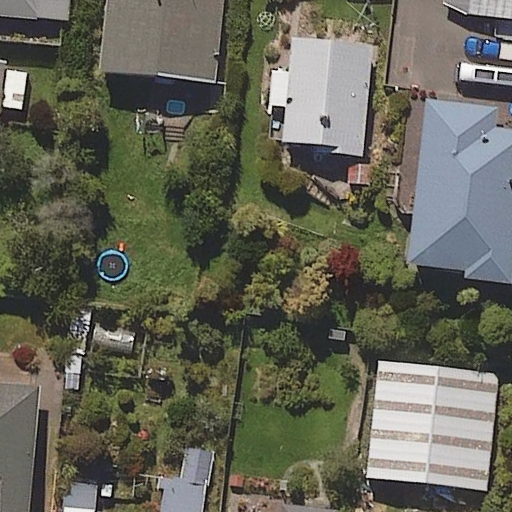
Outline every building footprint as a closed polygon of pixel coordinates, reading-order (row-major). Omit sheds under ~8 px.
[(0,0),(0,46),(67,51),(70,0),(0,0)] [(108,0),(103,79),(218,88),(224,0),(108,0)] [(511,0),(472,0),(471,17),(511,21),(511,0)] [(511,41),(454,40),(453,65),(511,66),(511,41)] [(372,159),(363,158),(372,51),(292,44),(290,78),(274,76),(271,110),(288,111),(284,155),(346,160),(344,188),(370,190),(372,159)] [(28,70),(0,66),(0,109),(22,113),(28,70)] [(427,115),(414,221),(408,273),(466,280),(465,288),(511,293),(511,289),(511,132),(498,131),(500,112),(428,104),(427,115)] [(498,377),(380,366),(369,484),(487,495),(498,377)] [(30,511),(39,393),(0,390),(0,511),(30,511)] [(203,511),(211,454),(186,451),(181,488),(168,486),(163,511),(203,511)] [(94,511),(95,485),(61,485),(60,511),(94,511)] [(384,511),(385,506),(360,503),(359,511),(384,511)]
